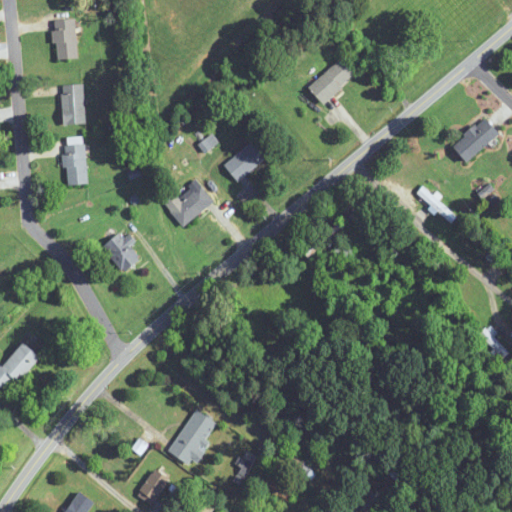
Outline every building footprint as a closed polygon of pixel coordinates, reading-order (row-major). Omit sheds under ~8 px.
[(78,58),(75,18),(54,20),(57,60),(78,58)] [(342,58),(310,87),(325,103),(356,74),(342,58)] [(63,85),(63,125),(85,124),(85,84),(63,85)] [(500,132),(485,117),(454,147),(469,162),(500,132)] [(68,186),(89,184),(84,137),(63,139),(68,186)] [(239,182),(268,156),(253,140),(225,166),(239,182)] [(456,219),(425,185),(418,192),(449,225),(456,219)] [(214,202),(201,186),(171,211),(184,227),(214,202)] [(103,248),(125,272),(141,258),(119,234),(103,248)] [(483,249),(496,261),(500,257),(487,244),(483,249)] [(479,334),(503,359),(510,352),(485,328),(479,334)] [(0,367),(0,385),(4,389),(13,378),(19,383),(41,357),(22,341),(0,367)] [(219,424),(197,409),(168,451),(190,466),(219,424)] [(170,478),(156,469),(138,496),(152,506),(170,478)] [(354,511),(376,504),(368,485),(345,494),(351,511),(354,511)] [(212,511),(215,507),(197,496),(186,511),(212,511)] [(97,511),(99,511),(87,499),(74,511),(97,511)]
